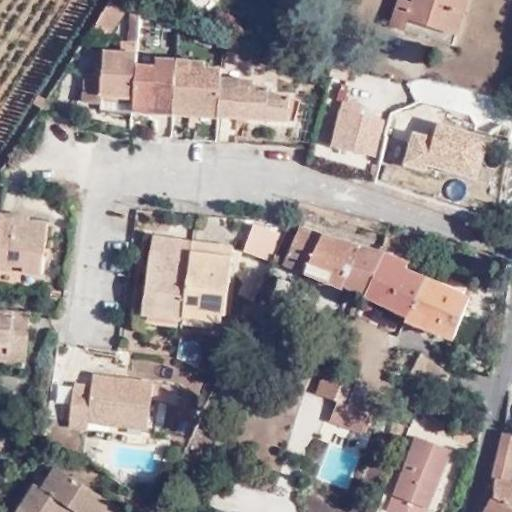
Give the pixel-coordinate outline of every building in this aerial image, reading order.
[(456,38),(467,0),(466,0),(415,0),(414,6),(400,3),(390,30),(405,35),(409,23),(456,38)] [(97,26),(93,33),(107,42),(124,16),(112,6),(110,5),(97,26)] [(137,104),(140,70),(142,51),(125,49),(124,59),(108,57),(108,60),(107,81),(97,80),(90,79),(89,107),(105,109),(106,101),(137,104)] [(107,81),(108,60),(99,59),(97,80),(107,81)] [(162,119),(177,120),(182,66),(163,64),(162,71),(140,70),(137,104),(137,108),(163,111),(162,119)] [(193,114),(223,115),(226,84),(226,75),(211,73),(211,68),(182,66),(177,120),(193,121),(193,114)] [(223,115),(223,124),(292,129),(295,104),(274,102),(274,94),(259,93),(259,87),(226,84),(223,115)] [(105,117),(136,120),(136,116),(137,108),(137,104),(106,101),(105,109),(105,117)] [(295,104),(292,129),(302,130),(304,108),(295,104)] [(136,116),(162,119),(163,111),(137,108),(136,116)] [(339,118),(357,123),(360,114),(341,109),(339,118)] [(193,121),(223,124),(223,115),(193,114),(193,121)] [(361,157),(368,126),(357,123),(339,118),(332,150),(361,157)] [(382,128),(368,126),(361,157),(332,150),(330,156),(372,166),(382,128)] [(434,126),(432,139),(412,134),(404,170),(478,187),(489,139),(434,126)] [(398,179),(406,152),(385,146),(376,173),(398,179)] [(309,211),(299,208),(290,228),(300,230),(309,211)] [(1,218),(0,228),(0,268),(26,271),(25,278),(45,280),(51,229),(32,227),(32,221),(1,218)] [(253,224),(243,253),(269,262),(280,233),(253,224)] [(380,254),(300,230),(284,265),(343,291),(346,286),(365,297),(383,255),(380,254)] [(148,314),(186,319),(187,316),(195,249),(156,245),(148,314)] [(187,316),(224,322),(228,323),(238,254),(195,249),(187,316)] [(365,297),(407,321),(426,280),(407,271),(409,267),(383,255),(365,297)] [(475,268),(477,260),(472,258),(471,262),(462,260),(459,272),(469,274),(470,267),(475,268)] [(26,271),(0,268),(0,274),(25,278),(26,271)] [(407,321),(407,323),(454,341),(471,299),(439,286),(441,280),(433,277),(431,281),(426,280),(407,321)] [(254,307),(263,286),(249,279),(239,299),(254,307)] [(147,320),(185,325),(186,319),(148,314),(147,320)] [(0,364),(11,365),(12,355),(28,356),(32,319),(0,315),(0,364)] [(186,319),(185,325),(223,329),(224,322),(187,316),(186,319)] [(334,336),(340,338),(345,321),(339,318),(334,336)] [(180,341),(176,361),(195,365),(199,345),(180,341)] [(469,375),(490,373),(493,349),(473,344),(468,375),(469,375)] [(434,372),(437,365),(425,353),(421,361),(434,372)] [(11,365),(0,364),(0,368),(26,372),(28,356),(12,355),(11,365)] [(442,392),(449,377),(445,372),(437,365),(434,372),(430,379),(428,382),(442,392)] [(319,396),(335,402),(349,407),(356,390),(343,386),(347,374),(332,368),(330,367),(319,396)] [(96,391),(78,389),(73,430),(91,433),(91,420),(127,425),(127,428),(151,430),(154,401),(169,404),(179,404),(181,390),(97,379),(96,391)] [(349,407),(366,413),(375,389),(359,382),(356,390),(349,407)] [(73,430),(78,389),(63,388),(58,429),(73,430)] [(364,437),(372,415),(366,413),(349,407),(335,402),(324,427),(333,430),(335,427),(364,437)] [(177,418),(179,404),(169,404),(167,418),(177,418)] [(511,438),(511,436),(502,434),(491,480),(493,481),(491,484),(487,485),(485,490),(495,493),(485,511),(511,511),(511,485),(510,485),(511,479),(511,438)] [(391,511),(425,511),(450,451),(418,438),(387,510),(391,511)] [(96,511),(103,502),(65,476),(50,498),(38,489),(21,511),(96,511)] [(104,511),(109,505),(103,502),(96,511),(104,511)]
